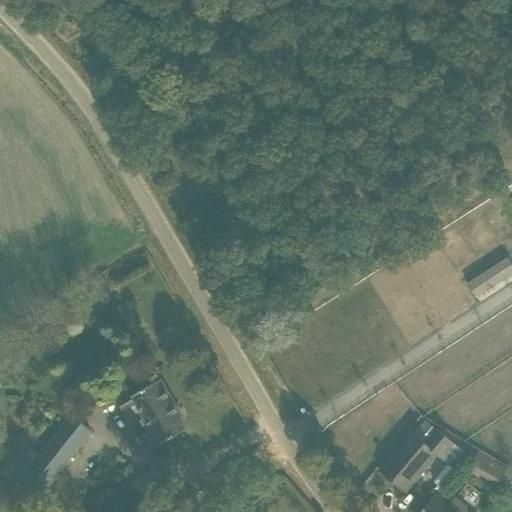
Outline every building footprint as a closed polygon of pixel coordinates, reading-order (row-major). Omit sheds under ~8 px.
[(511,233),(511,196),(494,211),(511,233)] [(511,265),(507,258),(467,284),(476,299),(511,275),(511,265)] [(160,379),(155,382),(132,396),(149,426),(136,434),(146,452),(159,444),(160,444),(183,431),(176,418),(181,415),(173,402),(160,379)] [(13,412),(5,418),(11,425),(18,419),(13,412)] [(13,472),(42,495),(91,432),(71,415),(33,463),(25,457),(13,472)] [(425,418),(392,455),(379,470),(405,492),(438,453),(442,456),(454,443),(425,418)] [(465,511),(464,511),(467,507),(455,498),(449,506),(434,495),(420,511),(465,511)]
